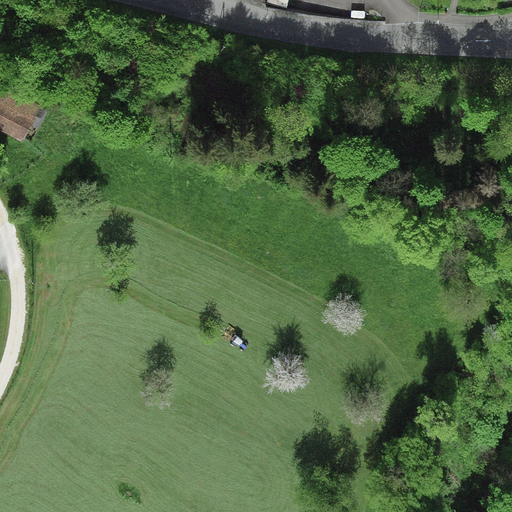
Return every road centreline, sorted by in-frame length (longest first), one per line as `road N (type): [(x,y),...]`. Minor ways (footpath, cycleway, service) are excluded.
road 1 (tertiary): [(511,38),(339,36),(174,0)]
road 2 (residential): [(0,380),(18,296),(0,215)]
